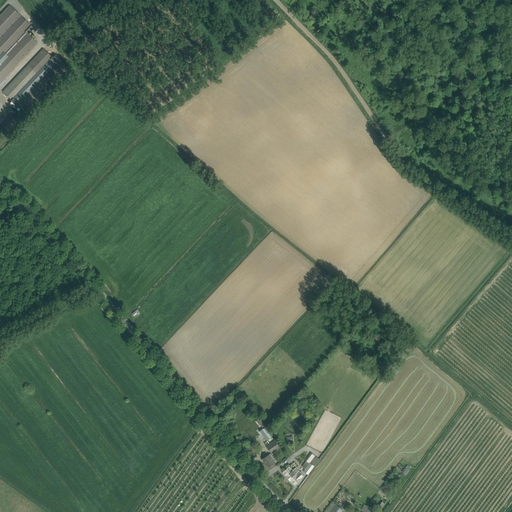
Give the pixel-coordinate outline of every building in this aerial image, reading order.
[(0,15),(0,82),(37,43),(35,41),(40,35),(33,28),(18,13),(20,11),(16,7),(14,9),(10,6),(0,15)] [(6,88),(3,92),(11,100),(9,102),(16,109),(19,107),(22,110),(26,113),(29,110),(66,70),(59,64),(62,62),(54,55),(52,57),(46,52),(43,49),(6,88)] [(11,114),(1,125),(3,126),(8,131),(14,126),(19,121),(16,118),(11,114)] [(259,431),(266,441),(271,437),(264,427),(259,431)] [(279,447),(275,441),(266,446),(271,453),(279,447)] [(269,454),(266,456),(262,459),(268,468),(275,463),(269,454)] [(304,471),(308,474),(314,466),(310,463),(309,463),(305,469),(304,471)] [(405,467),(402,472),(406,475),(409,470),(411,468),(407,465),(405,467)] [(286,476),(286,477),(290,481),(290,480),(295,485),(301,479),(300,478),(302,476),(299,473),(297,475),(289,467),(283,472),(286,476)]
